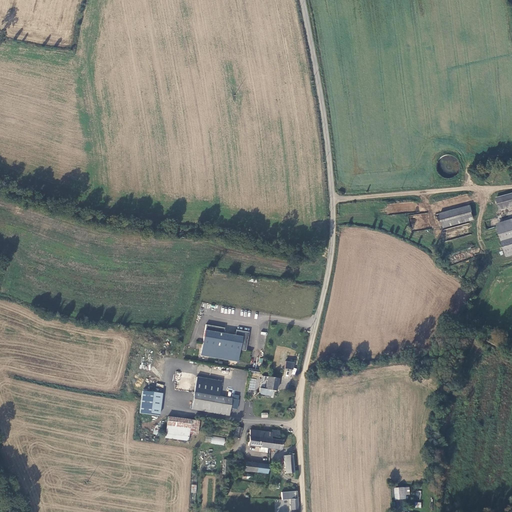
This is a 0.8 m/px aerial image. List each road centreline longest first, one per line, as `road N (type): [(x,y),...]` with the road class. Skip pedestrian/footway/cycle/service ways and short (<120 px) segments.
road 1 (unclassified): [(300,0),(332,198),(330,259),(302,384),(303,511)]
road 2 (track): [(493,341),(468,329),(433,358),(356,371),(306,365)]
